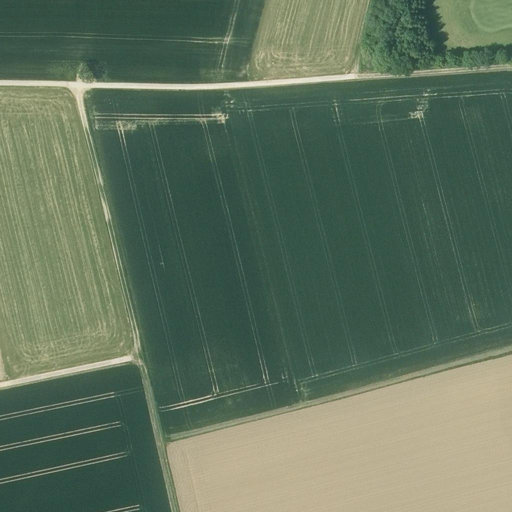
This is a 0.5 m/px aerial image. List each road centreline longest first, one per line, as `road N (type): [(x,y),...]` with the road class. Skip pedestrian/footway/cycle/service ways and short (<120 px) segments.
road 1 (track): [(158,443),(511,352)]
road 2 (track): [(0,83),(195,87),(350,76)]
road 3 (track): [(137,357),(68,85)]
road 4 (track): [(350,76),(511,65)]
road 5 (track): [(175,511),(137,357)]
road 6 (track): [(0,385),(137,357)]
